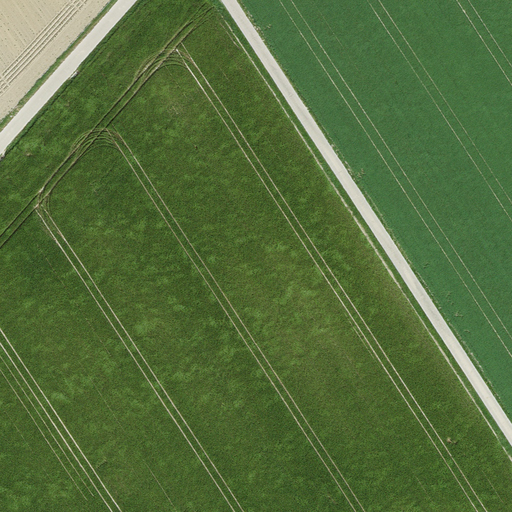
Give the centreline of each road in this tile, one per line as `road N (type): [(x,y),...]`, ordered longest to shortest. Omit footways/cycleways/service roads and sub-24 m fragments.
road 1 (track): [(227,0),(511,437)]
road 2 (track): [(0,143),(128,0)]
